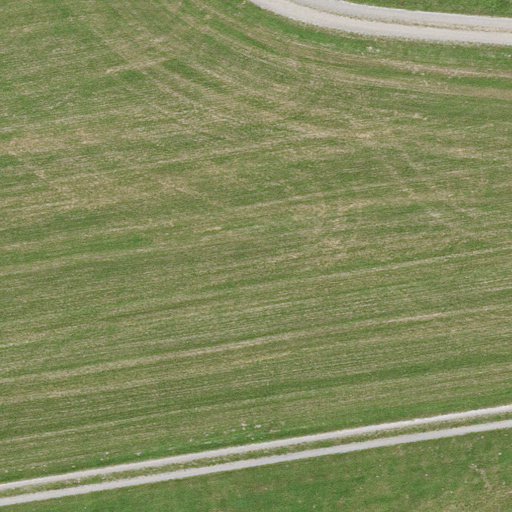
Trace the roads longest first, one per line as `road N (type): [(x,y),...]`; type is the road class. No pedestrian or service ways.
road 1 (track): [(511,420),(0,499)]
road 2 (track): [(267,0),(314,19),(511,41)]
